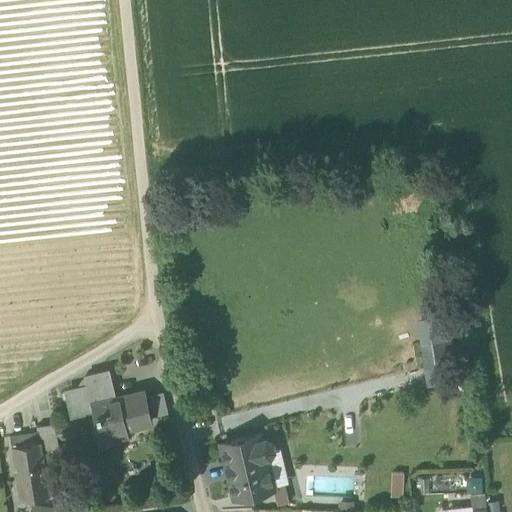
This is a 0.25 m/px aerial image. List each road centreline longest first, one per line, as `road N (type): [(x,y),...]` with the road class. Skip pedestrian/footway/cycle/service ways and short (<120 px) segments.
road 1 (track): [(124,0),(156,319)]
road 2 (track): [(156,319),(203,511)]
road 3 (track): [(156,319),(0,410)]
